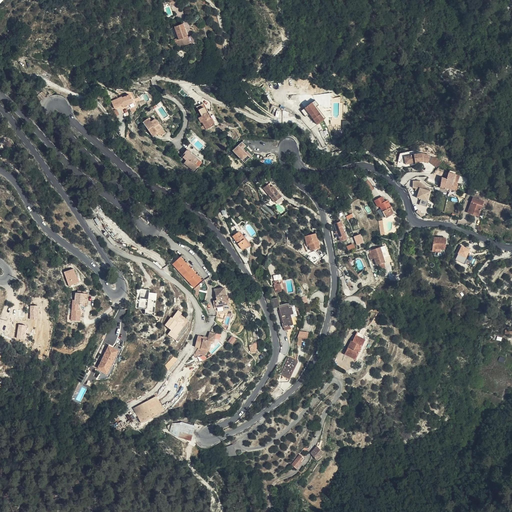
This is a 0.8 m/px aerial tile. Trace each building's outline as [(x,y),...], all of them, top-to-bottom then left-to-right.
[(190,43),(188,37),(183,24),(175,27),(178,38),(179,40),(176,41),(178,49),(179,48),(179,47),(190,43)] [(193,35),(188,37),(190,43),(192,46),(196,44),(193,35)] [(181,89),(181,90),(178,92),(185,98),(188,95),(181,89)] [(129,94),(122,97),(121,96),(111,101),(114,108),(122,105),(123,106),(125,106),(126,109),(134,106),(129,94)] [(301,110),(303,112),(306,113),(310,112),(314,112),(317,111),(318,111),(315,108),(317,106),(319,105),(315,100),(301,110)] [(197,107),(198,110),(204,107),(207,113),(209,112),(204,103),(197,107)] [(204,107),(198,110),(201,116),(198,118),(201,123),(202,122),(206,129),(215,125),(209,112),(207,113),(204,107)] [(306,113),(303,112),(306,116),(309,114),(317,124),(324,119),(318,111),(317,111),(314,112),(310,112),(306,113)] [(164,132),(155,119),(150,122),(148,118),(143,122),(153,137),(158,133),(159,135),(164,132)] [(242,143),(233,151),(243,161),(249,156),(243,150),(247,147),(242,143)] [(191,152),(187,149),(181,157),(186,160),(184,163),(194,171),(201,162),(190,154),(191,152)] [(421,153),(405,157),(406,165),(422,162),(427,163),(429,157),(421,153)] [(438,166),(441,160),(432,157),(430,163),(438,166)] [(454,181),(456,177),(449,174),(447,179),(443,177),(440,186),(444,187),(445,186),(456,190),(457,187),(453,185),(454,181)] [(367,180),(364,176),(358,181),(361,185),(367,180)] [(421,199),(420,204),(427,206),(431,190),(420,182),(420,181),(413,181),(413,188),(415,188),(415,191),(418,192),(416,198),(421,199)] [(275,200),(279,197),(268,185),(262,191),(269,199),(269,198),(274,204),(277,202),(275,200)] [(377,206),(385,202),(382,197),(374,201),(377,206)] [(471,206),(469,213),(478,216),(483,201),(472,197),(470,205),(471,206)] [(386,204),(385,202),(379,205),(386,217),(393,213),(388,202),(386,204)] [(343,226),(341,221),(334,224),(340,241),(346,239),(341,226),(343,226)] [(248,245),(239,232),(233,236),(242,249),(248,245)] [(315,234),(305,237),(307,244),(308,244),(310,250),(320,248),(318,242),(317,242),(315,234)] [(353,236),(356,245),(364,243),(361,234),(353,236)] [(435,248),(441,249),(444,249),(445,239),(434,238),(433,248),(435,248)] [(470,250),(462,246),(456,259),(463,263),(470,250)] [(380,247),(371,250),(376,265),(385,262),(380,247)] [(182,260),(180,257),(172,264),(194,287),(201,280),(199,277),(200,276),(195,270),(193,271),(188,266),(190,264),(184,258),(182,260)] [(73,269),(64,272),(69,287),(79,283),(77,277),(76,278),(73,269)] [(461,287),(458,282),(453,286),(456,291),(461,287)] [(226,295),(224,288),(214,289),(218,312),(231,310),(230,303),(228,303),(227,295),(226,295)] [(154,316),(157,293),(149,293),(149,290),(141,289),(139,308),(146,309),(145,315),(154,316)] [(85,294),(81,293),(77,293),(76,293),(75,304),(84,305),(85,294)] [(278,298),(271,299),(273,307),(279,305),(278,298)] [(293,305),(287,305),(279,308),(283,323),(282,323),(283,328),(285,327),(286,330),(290,329),(289,326),(292,325),(289,314),(295,312),(293,305)] [(355,310),(350,307),(343,318),(348,321),(355,310)] [(175,339),(188,321),(181,315),(182,313),(178,311),(172,318),(171,317),(165,325),(171,330),(168,334),(175,339)] [(19,325),(17,338),(24,339),(26,326),(19,325)] [(200,348),(205,350),(209,351),(211,342),(213,343),(216,334),(209,332),(207,340),(203,339),(200,348)] [(357,332),(353,341),(354,342),(353,345),(350,344),(345,354),(358,360),(368,337),(357,332)] [(104,355),(103,358),(97,369),(107,374),(107,373),(110,375),(114,368),(112,367),(114,364),(113,364),(115,360),(114,359),(118,351),(109,346),(104,355)] [(196,356),(205,350),(200,348),(199,348),(194,355),(196,356)] [(297,361),(290,358),(281,374),(289,378),(297,361)] [(174,364),(170,361),(165,365),(167,370),(168,370),(169,370),(174,364)] [(133,409),(136,414),(159,401),(156,397),(133,409)] [(159,401),(136,414),(141,423),(164,411),(159,401)] [(172,424),(170,432),(179,437),(190,441),(194,426),(183,423),(172,424)] [(233,445),(223,449),(224,456),(235,455),(233,445)] [(318,448),(315,447),(314,449),(311,453),(312,455),(317,461),(325,454),(319,448),(318,448)] [(292,464),(293,466),(297,468),(302,462),(301,461),(303,458),(299,455),(292,464)]
